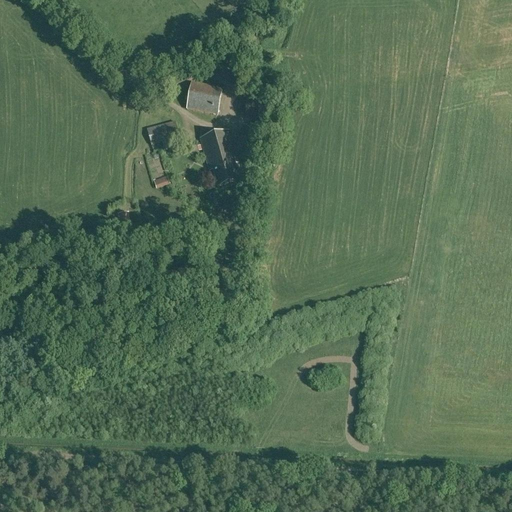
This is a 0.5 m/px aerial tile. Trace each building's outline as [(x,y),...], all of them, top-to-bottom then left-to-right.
[(217,116),(223,88),(191,82),(186,110),(217,116)] [(245,96),(246,114),(246,120),(272,120),(273,120),(273,95),(245,96)] [(147,130),(150,145),(180,137),(176,122),(147,130)] [(229,130),(200,137),(208,170),(215,168),(220,185),(239,180),(235,164),(237,163),(229,130)] [(154,180),(157,188),(170,183),(167,175),(154,180)] [(119,235),(131,234),(128,213),(117,214),(119,235)]
